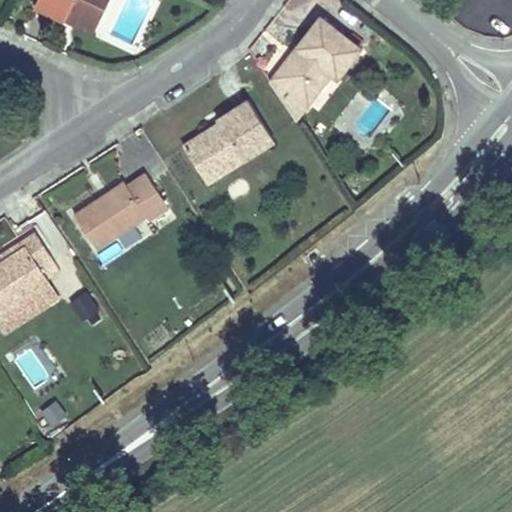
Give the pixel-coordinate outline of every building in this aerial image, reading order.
[(107,0),(36,0),(35,4),(64,18),(68,11),(96,25),(107,0)] [(96,25),(68,11),(64,18),(92,32),(96,25)] [(294,66),(279,86),(313,113),(337,82),(341,85),(365,55),(325,26),(302,56),(306,59),(298,69),(294,66)] [(294,66),(298,69),(306,59),(302,56),(294,66)] [(279,86),(276,90),(301,128),(313,113),(279,86)] [(182,141),(200,169),(221,155),(229,167),(276,137),(248,96),(217,116),(219,118),(223,125),(214,130),(210,124),(182,141)] [(219,118),(210,124),(214,130),(223,125),(219,118)] [(221,155),(200,169),(207,181),(229,167),(221,155)] [(126,180),(74,213),(96,247),(148,215),(150,218),(169,207),(146,172),(128,183),(126,180)] [(0,311),(50,279),(40,263),(52,255),(36,231),(23,239),(26,245),(0,262),(0,311)] [(0,262),(26,245),(23,239),(0,254),(0,262)] [(72,300),(84,318),(101,306),(89,288),(72,300)] [(58,397),(40,408),(50,425),(68,414),(58,397)]
